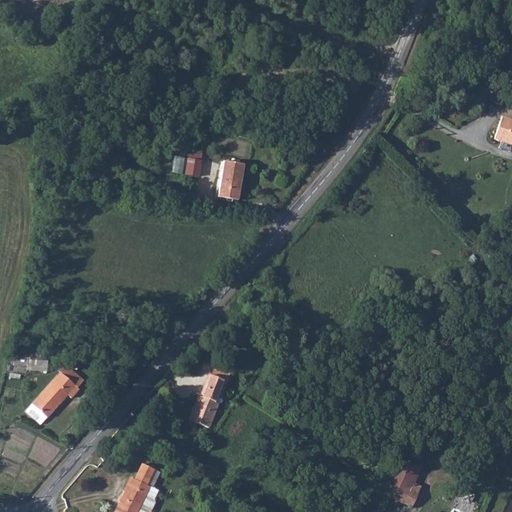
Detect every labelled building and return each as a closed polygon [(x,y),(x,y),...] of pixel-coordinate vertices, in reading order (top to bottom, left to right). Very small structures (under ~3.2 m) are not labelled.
[(511,118),(497,113),(489,136),(508,143),(510,137),(511,137),(511,118)] [(186,157),(184,175),(198,176),(200,159),(186,157)] [(235,200),(241,164),(221,160),(215,197),(235,200)] [(28,371),(47,372),(48,361),(29,359),(28,371)] [(60,370),(57,374),(73,389),(80,382),(68,372),(60,370)] [(218,381),(221,373),(211,370),(208,377),(218,381)] [(186,424),(204,430),(213,405),(217,394),(224,375),(221,373),(218,381),(208,377),(204,389),(201,388),(197,400),(195,399),(186,424)] [(57,374),(25,410),(39,424),(63,398),(66,401),(75,391),(73,389),(57,374)] [(227,376),(224,375),(217,394),(220,396),(227,376)] [(216,406),(213,405),(204,430),(206,431),(216,406)] [(391,472),(396,474),(413,481),(418,470),(394,460),(391,472)] [(136,511),(145,494),(149,486),(144,484),(152,468),(141,463),(134,479),(130,477),(113,511),(136,511)] [(413,481),(396,474),(388,494),(405,501),(413,481)] [(413,481),(405,501),(412,504),(420,484),(413,481)] [(153,497),(156,490),(149,486),(145,494),(153,497)] [(145,494),(136,511),(147,511),(149,511),(154,502),(153,497),(145,494)]
